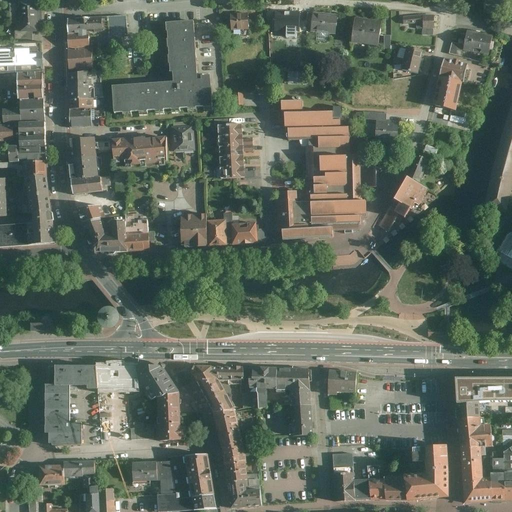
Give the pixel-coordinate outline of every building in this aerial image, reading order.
[(10,24),(10,25),(15,25),(15,42),(15,44),(33,44),(33,33),(43,32),(42,21),(42,9),(41,1),(9,4),(10,24)] [(301,10),(276,10),(276,31),(286,32),(286,37),(298,37),(298,32),(300,32),(300,17),(301,10)] [(340,14),(315,12),(314,33),(339,34),(340,14)] [(248,14),(231,16),(232,31),(249,30),(248,14)] [(101,33),(98,33),(98,47),(123,47),(122,36),(127,36),(126,15),(101,16),(101,33)] [(68,17),(68,34),(89,33),(98,33),(101,33),(101,16),(68,17)] [(382,20),(356,17),(352,43),(379,46),(382,20)] [(434,17),(403,18),(403,24),(417,24),(417,29),(424,29),(424,35),(434,35),(434,17)] [(174,83),(113,87),(115,112),(115,115),(115,114),(123,113),(123,118),(132,118),(131,113),(139,112),(140,116),(148,116),(148,112),(156,111),(156,115),(165,115),(164,111),(172,110),(172,114),(181,114),(181,109),(188,109),(189,113),(197,113),(197,108),(205,108),(205,112),(213,111),(210,76),(202,77),(202,80),(198,80),(194,22),(162,24),(163,33),(167,32),(168,40),(163,40),(164,49),(169,49),(169,56),(165,57),(165,65),(170,64),(170,73),(170,74),(174,73),(174,83)] [(466,45),(465,50),(491,55),(495,35),(469,29),(466,45)] [(68,34),(68,47),(90,47),(89,33),(68,34)] [(463,56),(465,50),(466,45),(452,42),(450,53),(463,56)] [(15,44),(0,44),(0,73),(43,72),(42,66),(42,49),(42,44),(33,44),(15,44)] [(90,47),(68,47),(69,69),(92,69),(92,47),(90,47)] [(422,62),(424,50),(408,47),(406,59),(422,62)] [(419,74),(422,62),(406,59),(403,72),(419,74)] [(446,59),(441,78),(464,83),(465,81),(466,81),(470,65),(446,59)] [(18,96),(18,101),(20,101),(29,100),(29,95),(35,94),(35,100),(44,99),(44,73),(18,74),(18,80),(18,84),(18,91),(18,96)] [(69,75),(70,101),(89,100),(89,87),(89,73),(69,75)] [(288,73),(288,85),(307,85),(307,73),(288,73)] [(457,111),(464,83),(441,78),(434,106),(457,111)] [(425,98),(425,88),(403,88),(403,98),(425,98)] [(244,93),(235,93),(235,105),(244,105),(244,93)] [(20,109),(21,122),(22,122),(45,121),(44,99),(35,100),(29,100),(20,101),(20,109)] [(70,101),(70,110),(91,109),(94,109),(93,99),(89,100),(70,101)] [(305,100),(285,101),(285,113),(287,113),(287,129),(291,129),(291,138),(303,138),(303,143),(309,143),(310,178),(317,178),(317,194),(313,194),(313,202),(298,203),(298,191),(282,191),(282,202),(277,202),(278,231),(284,230),(284,240),(335,238),(335,232),(345,231),(345,234),(349,234),(354,234),(354,231),(360,231),(360,225),(362,225),(362,218),(368,218),(368,199),(365,199),(365,188),(373,187),(373,190),(381,190),(380,163),(363,163),(363,154),(358,154),(352,154),(352,126),(344,126),(344,118),(344,108),(335,109),(335,113),(306,114),(305,100)] [(511,105),(491,178),(485,209),(507,213),(511,184),(511,105)] [(70,110),(70,128),(92,127),(91,109),(70,110)] [(377,143),(400,143),(400,122),(378,121),(377,143)] [(20,124),(20,136),(45,136),(46,136),(45,124),(20,124)] [(243,124),(226,125),(226,136),(243,136),(243,124)] [(0,125),(0,141),(14,141),(13,131),(13,125),(0,125)] [(193,128),(174,129),(175,152),(186,151),(186,149),(194,148),(194,151),(195,151),(193,128)] [(20,136),(20,149),(45,148),(46,148),(46,136),(45,136),(20,136)] [(243,136),(226,136),(227,147),(253,146),(253,140),(243,140),(243,136)] [(114,157),(114,162),(115,162),(115,159),(120,158),(120,161),(125,161),(125,164),(126,164),(126,162),(131,162),(131,163),(134,166),(139,165),(141,163),(141,162),(146,161),(147,164),(160,163),(160,160),(167,159),(167,161),(166,161),(166,162),(168,162),(168,139),(152,140),(151,138),(136,140),(136,139),(113,142),(114,157)] [(72,148),(71,148),(72,159),(94,158),(97,158),(97,154),(96,142),(96,139),(71,140),(72,148)] [(113,141),(96,142),(97,154),(114,153),(113,141)] [(253,146),(227,147),(227,158),(244,158),(244,152),(254,151),(253,146)] [(9,147),(10,163),(20,163),(19,160),(26,160),(29,159),(29,162),(47,162),(46,148),(45,148),(20,149),(17,147),(9,147)] [(0,152),(0,176),(4,176),(4,169),(11,169),(10,163),(4,164),(3,152),(0,152)] [(412,167),(407,178),(421,185),(431,161),(417,156),(412,167)] [(72,165),(73,180),(96,178),(94,158),(72,159),(72,165)] [(244,158),(227,158),(228,168),(245,167),(244,158)] [(24,163),(24,178),(27,178),(47,177),(47,162),(29,162),(24,163)] [(245,167),(228,168),(228,179),(256,177),(256,171),(248,171),(248,169),(245,169),(245,167)] [(47,177),(27,178),(27,180),(28,179),(29,187),(28,187),(30,207),(31,207),(32,214),(33,214),(34,214),(53,213),(47,177)] [(73,180),(72,180),(74,195),(75,195),(104,192),(101,178),(100,178),(99,178),(96,178),(73,180)] [(391,206),(380,227),(381,227),(390,232),(396,222),(400,224),(403,218),(407,220),(412,210),(414,212),(418,206),(420,207),(429,189),(421,185),(407,178),(391,206)] [(0,179),(0,217),(10,217),(8,179),(0,179)] [(126,201),(126,183),(116,183),(116,201),(126,201)] [(101,206),(78,209),(83,223),(102,219),(99,214),(103,212),(101,206)] [(20,228),(0,229),(0,247),(21,246),(57,244),(56,241),(55,228),(53,213),(34,214),(35,224),(35,226),(20,228)] [(208,245),(207,220),(207,213),(196,214),(182,214),(182,245),(208,245)] [(208,245),(222,245),(235,245),(234,223),(234,213),(224,214),(224,219),(207,220),(208,245)] [(133,215),(125,215),(125,216),(126,222),(128,252),(150,251),(149,242),(148,232),(148,226),(147,220),(138,221),(138,224),(134,224),(133,215)] [(102,220),(84,226),(90,243),(92,249),(97,252),(99,252),(128,252),(126,222),(111,223),(103,223),(102,220)] [(258,223),(234,223),(235,245),(259,244),(258,229),(258,223)] [(511,232),(501,251),(501,263),(511,270),(511,232)] [(103,310),(100,313),(99,316),(99,320),(100,324),(103,327),(106,329),(110,330),(114,329),(117,327),(120,324),(121,321),(121,317),(120,313),(118,311),(115,308),(111,307),(106,308),(103,310)] [(50,323),(32,323),(32,332),(50,332),(50,323)] [(58,386),(72,387),(76,387),(91,387),(91,390),(100,390),(99,368),(58,367),(58,386)] [(220,381),(212,367),(196,367),(193,375),(214,413),(237,411),(220,381)] [(230,367),(212,367),(220,381),(245,381),(244,367),(230,367)] [(155,402),(159,399),(184,398),(164,368),(141,368),(141,380),(155,402)] [(280,392),(280,371),(255,370),(255,379),(252,379),(252,392),(259,392),(259,395),(261,397),(261,410),(269,410),(269,392),(280,392)] [(313,372),(280,371),(280,392),(292,393),(293,409),(314,409),(313,372)] [(358,374),(331,372),(331,394),(359,394),(358,374)] [(511,378),(456,379),(458,407),(481,407),(511,406),(511,378)] [(72,387),(58,386),(47,385),(48,435),(51,434),(51,439),(51,445),(55,445),(55,447),(84,446),(84,430),(84,424),(72,424),(72,387)] [(184,398),(159,399),(160,428),(161,442),(185,441),(184,398)] [(460,424),(483,422),(481,407),(458,407),(460,424)] [(314,438),(314,409),(293,409),(294,438),(314,438)] [(237,411),(214,413),(224,458),(226,467),(247,465),(246,456),(237,411)] [(493,451),(491,428),(484,429),(483,422),(460,424),(462,453),(484,452),(493,451)] [(156,439),(156,428),(131,429),(131,440),(156,439)] [(429,467),(448,466),(447,447),(415,449),(416,467),(429,467)] [(462,453),(464,481),(486,480),(484,452),(462,453)] [(494,453),(495,479),(496,504),(506,503),(508,503),(506,453),(494,453)] [(163,511),(215,510),(212,456),(175,457),(175,462),(163,463),(164,482),(165,497),(160,497),(160,511),(163,511)] [(335,457),(336,476),(356,475),(355,456),(335,457)] [(67,466),(67,478),(85,478),(85,488),(99,488),(99,462),(67,463),(67,466)] [(164,482),(163,463),(135,464),(136,483),(164,482)] [(247,465),(226,467),(227,484),(247,481),(249,481),(247,465)] [(67,478),(67,466),(42,466),(42,486),(67,486),(67,478)] [(409,480),(410,502),(449,501),(448,466),(429,467),(430,479),(409,480)] [(370,481),(372,502),(410,502),(409,480),(381,480),(381,467),(370,467),(370,481)] [(357,503),(356,482),(356,475),(336,476),(337,504),(357,503)] [(496,504),(495,479),(486,480),(464,481),(466,505),(496,504)] [(247,481),(227,484),(231,509),(262,507),(261,491),(248,492),(247,481)] [(372,502),(370,481),(356,482),(357,503),(372,502)] [(104,511),(104,492),(104,488),(94,488),(95,495),(90,496),(90,508),(90,511),(104,511)] [(44,511),(44,505),(44,489),(30,490),(31,511),(44,511)] [(104,492),(104,511),(118,511),(117,498),(117,492),(104,492)]
